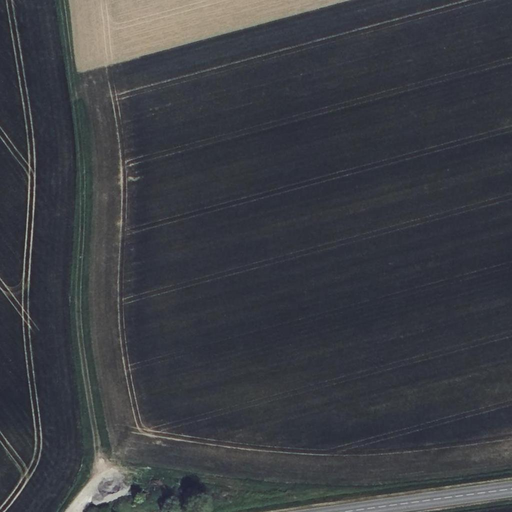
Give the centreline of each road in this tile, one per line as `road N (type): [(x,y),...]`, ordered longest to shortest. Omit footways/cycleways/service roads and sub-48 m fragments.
road 1 (track): [(63,0),(82,185),(79,347),(102,482),(78,511)]
road 2 (tertiary): [(511,488),(345,511)]
